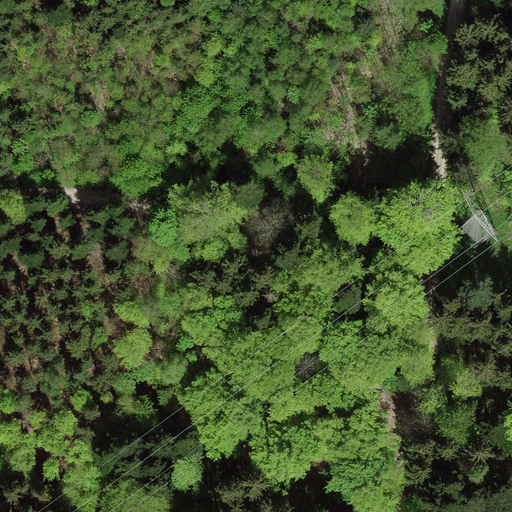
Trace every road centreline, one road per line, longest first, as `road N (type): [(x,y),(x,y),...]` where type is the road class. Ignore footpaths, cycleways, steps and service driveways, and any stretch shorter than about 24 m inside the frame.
road 1 (track): [(397,478),(361,381),(302,286),(245,245),(176,210),(112,191),(0,195)]
road 2 (track): [(390,511),(424,341),(436,85),(452,0)]
